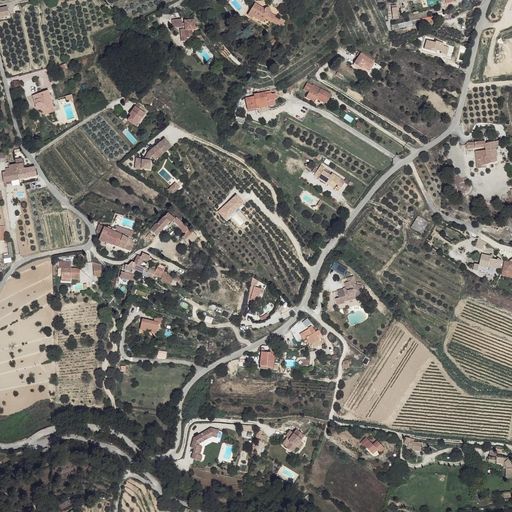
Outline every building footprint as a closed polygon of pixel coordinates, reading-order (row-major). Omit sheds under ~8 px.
[(0,9),(0,18),(10,17),(8,8),(0,9)] [(250,11),(245,16),(248,20),(250,19),(258,27),(261,24),(266,29),(267,28),(269,26),(266,23),(268,21),(266,19),(267,18),(267,17),(267,15),(266,14),(265,14),(263,14),(262,15),(255,8),(251,13),(250,11)] [(182,16),(173,17),(174,25),(183,25),(184,27),(181,28),(182,33),(182,37),(188,36),(188,34),(193,33),(193,26),(186,18),(185,20),(186,23),(182,22),(182,20),(182,16)] [(190,18),(186,18),(193,26),(195,26),(194,21),(190,21),(190,18)] [(270,24),(269,26),(274,32),(277,28),(276,27),(274,28),(270,24)] [(425,39),(423,48),(432,50),(433,48),(436,49),(441,50),(442,42),(434,40),(434,41),(425,39)] [(357,57),(353,63),(360,68),(361,66),(363,65),(368,68),(372,61),(360,53),(357,57)] [(363,65),(361,66),(368,70),(374,62),(372,61),(368,68),(363,65)] [(309,92),(307,96),(315,99),(317,96),(318,93),(329,98),(332,91),(313,83),(309,92)] [(48,90),(33,96),(36,106),(35,107),(36,108),(36,109),(37,110),(38,111),(39,111),(40,111),(41,111),(54,106),(48,90)] [(254,96),(245,98),(247,110),(253,109),(276,97),(275,94),(271,94),(266,94),(266,92),(263,94),(254,95),(254,96)] [(276,97),(253,109),(275,105),(274,100),(276,99),(276,97)] [(54,106),(41,111),(43,115),(55,111),(54,106)] [(128,116),(125,120),(131,125),(138,117),(140,118),(144,114),(134,106),(128,113),(130,114),(128,116)] [(241,116),(239,117),(237,122),(242,125),(245,117),(241,116)] [(138,117),(131,125),(134,126),(140,118),(138,117)] [(164,139),(160,142),(166,150),(171,147),(164,139)] [(485,141),(474,142),(475,148),(485,146),(485,150),(476,151),(478,168),(486,167),(486,165),(497,162),(496,144),(500,144),(499,142),(485,144),(485,141)] [(135,159),(134,169),(141,170),(141,169),(150,170),(150,161),(154,161),(166,150),(160,142),(148,152),(143,160),(142,160),(135,159)] [(8,151),(0,152),(0,162),(6,160),(6,156),(15,154),(14,150),(8,151)] [(23,164),(16,166),(18,180),(36,176),(34,168),(29,169),(25,170),(24,167),(23,164)] [(16,166),(9,167),(10,172),(2,173),(3,182),(5,182),(18,180),(16,166)] [(324,173),(320,170),(315,180),(327,187),(329,185),(337,189),(337,188),(342,191),(346,184),(332,177),(330,179),(323,175),(324,173)] [(180,186),(175,182),(169,189),(174,193),(180,186)] [(69,210),(61,213),(65,223),(72,221),(69,210)] [(155,224),(150,231),(156,235),(169,221),(171,223),(173,221),(174,219),(166,214),(156,225),(155,224)] [(419,215),(412,226),(413,226),(418,219),(428,225),(430,222),(419,215)] [(174,219),(173,221),(178,226),(181,223),(175,218),(174,219)] [(413,226),(412,226),(412,227),(423,234),(428,225),(418,219),(413,226)] [(181,223),(178,226),(186,233),(189,230),(181,223)] [(102,233),(99,239),(106,242),(111,231),(109,230),(110,228),(108,226),(106,229),(104,227),(102,233)] [(134,231),(115,227),(113,232),(130,240),(133,233),(134,231)] [(186,233),(181,237),(184,240),(192,233),(189,230),(186,233)] [(111,231),(106,242),(119,247),(129,251),(134,242),(130,240),(113,232),(111,231)] [(192,233),(184,240),(189,245),(197,237),(192,233)] [(479,240),(475,246),(481,250),(485,244),(479,240)] [(4,255),(4,258),(12,258),(11,243),(8,243),(9,255),(4,255)] [(134,262),(134,264),(140,266),(143,259),(148,261),(150,257),(142,253),(140,256),(137,255),(135,259),(134,262)] [(487,256),(480,255),(478,266),(487,267),(488,264),(501,266),(502,261),(498,257),(495,259),(487,258),(487,256)] [(505,259),(502,271),(506,272),(507,270),(511,271),(511,270),(511,255),(511,256),(511,257),(511,259),(511,261),(505,259)] [(72,262),(60,261),(60,268),(62,268),(61,274),(61,278),(71,278),(80,278),(80,268),(72,268),(69,268),(69,266),(72,266),(72,262)] [(123,265),(122,267),(124,269),(131,271),(132,270),(143,273),(144,270),(145,268),(140,266),(134,264),(134,262),(132,261),(128,264),(125,264),(125,265),(123,265)] [(336,261),(331,268),(343,276),(348,270),(336,261)] [(145,268),(144,270),(148,272),(153,274),(159,277),(160,277),(163,272),(165,267),(159,264),(156,271),(145,266),(145,268)] [(121,271),(119,277),(129,280),(134,281),(135,275),(121,271)] [(161,278),(161,280),(170,285),(173,280),(174,277),(164,272),(161,278)] [(339,297),(335,298),(336,305),(345,303),(344,300),(347,299),(346,297),(354,296),(361,297),(363,288),(362,284),(357,283),(356,284),(354,277),(348,278),(349,282),(345,283),(346,288),(349,288),(349,290),(344,291),(344,289),(338,290),(338,294),(339,297)] [(252,285),(249,299),(252,299),(251,304),(252,304),(251,305),(253,306),(253,305),(256,305),(256,300),(258,300),(260,287),(255,286),(252,285)] [(141,316),(138,327),(144,328),(144,326),(150,328),(149,330),(154,331),(157,321),(159,322),(160,318),(154,316),(153,319),(141,316)] [(309,330),(308,329),(300,334),(304,340),(306,339),(310,344),(323,336),(319,330),(315,333),(312,328),(309,330)] [(269,352),(262,352),(260,366),(273,367),(274,353),(269,352)] [(351,360),(343,361),(342,365),(343,369),(348,367),(348,364),(351,363),(351,360)] [(220,429),(212,427),(199,435),(201,438),(197,439),(194,437),(191,446),(195,447),(192,457),(202,460),(203,455),(200,454),(203,445),(198,444),(199,441),(200,442),(213,435),(218,437),(220,429)] [(288,437),(283,444),(291,451),(295,446),(300,449),(304,444),(301,442),(306,436),(298,430),(295,433),(290,439),(288,438),(288,437)] [(423,449),(422,441),(414,442),(414,439),(411,439),(410,444),(413,444),(413,448),(413,450),(423,449)] [(370,443),(367,440),(361,446),(364,449),(365,448),(370,443)] [(386,450),(378,443),(375,446),(376,447),(375,448),(374,447),(370,443),(365,448),(373,455),(377,451),(382,455),(386,450)] [(295,446),(291,451),(296,454),(300,449),(295,446)] [(511,461),(510,459),(497,457),(497,459),(490,458),(490,463),(504,465),(505,469),(507,469),(507,477),(506,477),(506,482),(511,481),(511,461)]
